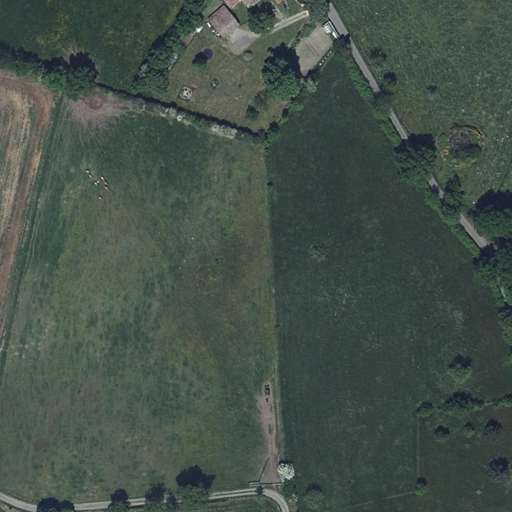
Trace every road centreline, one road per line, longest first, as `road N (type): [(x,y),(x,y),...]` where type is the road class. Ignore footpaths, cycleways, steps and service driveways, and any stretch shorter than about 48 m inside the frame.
road 1 (unclassified): [(325,0),(422,170),(484,244)]
road 2 (residential): [(68,511),(282,493),(285,511)]
